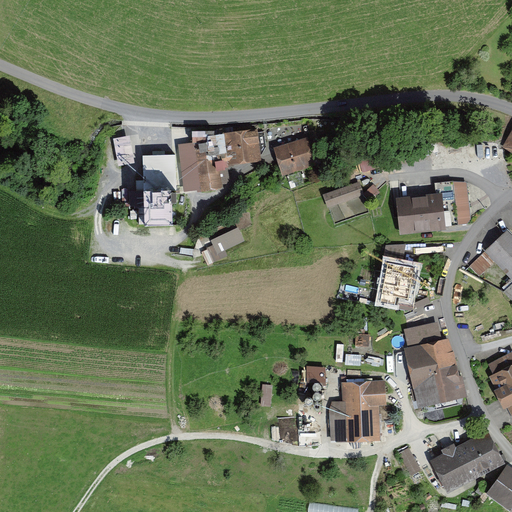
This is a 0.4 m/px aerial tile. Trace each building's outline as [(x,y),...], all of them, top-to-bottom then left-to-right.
[(232,128),(214,131),(215,141),(218,169),(224,168),(223,162),(255,159),(252,132),(233,135),(232,128)] [(115,137),(120,162),(135,159),(130,133),(115,137)] [(220,187),(218,169),(215,141),(195,143),(201,189),(220,187)] [(305,143),(279,151),(285,170),(311,162),(310,159),(319,157),(314,142),(305,145),(305,143)] [(360,162),(363,172),(388,165),(385,155),(360,162)] [(328,203),(361,191),(358,183),(325,195),(328,203)] [(144,191),(144,208),(139,208),(139,224),(145,224),(145,225),(172,224),(172,202),(176,202),(176,190),(144,191)] [(404,231),(467,224),(470,219),(468,194),(401,201),(404,231)] [(214,243),(218,252),(242,240),(238,231),(214,243)] [(511,238),(506,232),(487,250),(511,276),(511,238)] [(386,245),(383,258),(399,260),(402,244),(386,245)] [(484,252),(469,266),(479,276),(494,262),(484,252)] [(388,262),(380,301),(395,304),(396,297),(408,299),(414,267),(388,262)] [(357,299),(359,286),(342,282),(339,296),(357,299)] [(355,346),(356,341),(366,341),(366,336),(348,335),(348,345),(355,346)] [(425,343),(426,346),(408,350),(421,403),(464,393),(461,378),(453,380),(444,338),(425,343)] [(493,377),(500,389),(511,382),(511,354),(495,364),(500,374),(493,377)] [(323,382),(322,367),(307,366),(308,382),(323,382)] [(329,409),(332,439),(374,438),(373,403),(385,403),(384,381),(347,383),(348,402),(332,403),(329,409)] [(511,382),(500,389),(497,390),(505,405),(509,403),(511,408),(511,382)] [(119,386),(118,402),(139,402),(140,387),(119,386)] [(307,438),(306,418),(296,418),(297,439),(307,438)] [(447,485),(479,468),(478,467),(497,457),(487,438),(457,454),(454,446),(445,451),(448,458),(436,465),(447,485)] [(399,453),(411,475),(420,470),(408,448),(399,453)] [(490,488),(511,504),(511,475),(504,469),(490,488)] [(358,511),(360,507),(311,500),(309,511),(358,511)]
